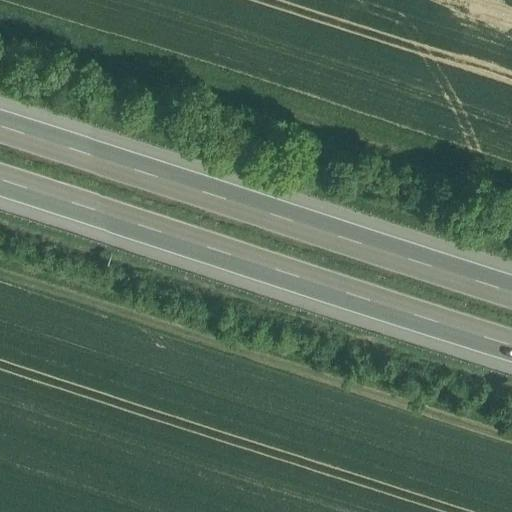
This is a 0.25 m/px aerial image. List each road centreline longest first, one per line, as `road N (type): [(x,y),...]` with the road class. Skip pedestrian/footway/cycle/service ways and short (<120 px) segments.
road 1 (track): [(0,262),(511,427)]
road 2 (motorway): [(511,267),(0,103)]
road 3 (motorway): [(0,173),(511,332)]
